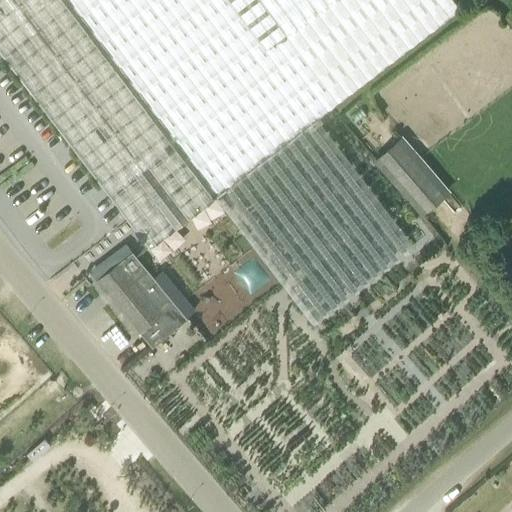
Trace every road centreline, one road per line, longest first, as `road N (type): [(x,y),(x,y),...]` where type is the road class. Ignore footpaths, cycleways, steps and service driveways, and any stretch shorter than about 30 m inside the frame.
road 1 (unclassified): [(216,511),(0,261)]
road 2 (unclassified): [(418,511),(511,431)]
